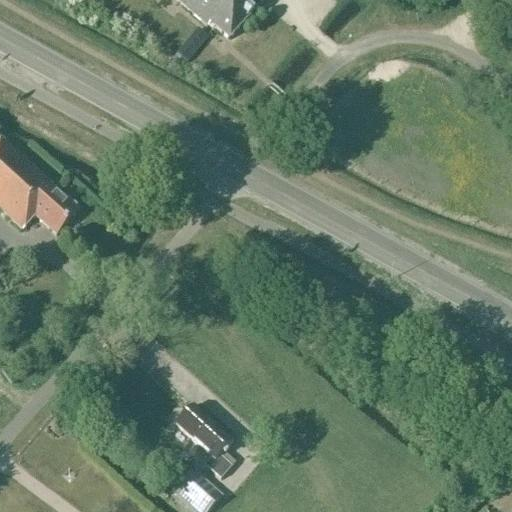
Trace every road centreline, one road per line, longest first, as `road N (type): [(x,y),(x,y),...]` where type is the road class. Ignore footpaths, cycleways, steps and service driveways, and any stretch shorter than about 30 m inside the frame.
road 1 (unclassified): [(0,447),(236,171)]
road 2 (secondary): [(511,323),(236,171)]
road 3 (secondary): [(236,171),(0,38)]
